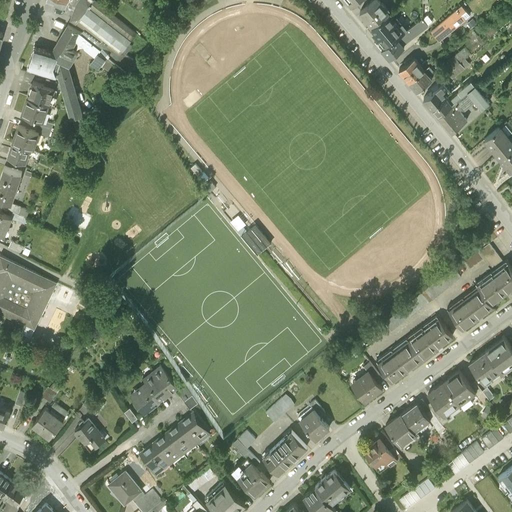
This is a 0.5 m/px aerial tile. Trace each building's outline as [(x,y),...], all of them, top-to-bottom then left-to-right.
[(66,9),(69,1),(68,0),(46,0),(46,2),(63,9),(64,8),(66,9)] [(97,0),(78,0),(71,17),(85,26),(80,32),(109,56),(115,61),(125,70),(135,60),(126,53),(132,45),(129,43),(137,32),(97,0)] [(188,0),(173,0),(161,13),(170,20),(188,0)] [(373,0),(360,12),(372,26),(389,12),(379,0),(373,0)] [(462,4),(432,29),(440,38),(470,13),(462,4)] [(374,39),(382,48),(396,37),(405,31),(389,12),(372,26),(370,27),(377,36),(374,39)] [(396,37),(402,43),(432,18),(427,13),(405,31),(396,37)] [(99,68),(109,56),(80,32),(68,24),(52,53),(57,56),(71,64),(78,53),(72,49),(77,39),(86,46),(85,47),(96,55),(91,61),(99,68)] [(402,43),(396,37),(382,48),(390,58),(395,55),(396,57),(402,51),(400,50),(404,46),(402,43)] [(442,65),(447,71),(465,56),(471,51),(465,45),(442,65)] [(51,67),(57,56),(52,53),(52,52),(34,47),(28,66),(58,75),(57,69),(51,67)] [(83,115),(69,68),(71,64),(57,56),(51,67),(57,69),(58,75),(60,83),(62,91),(70,118),(73,117),(76,129),(83,127),(82,125),(93,122),(90,113),(83,115)] [(106,73),(115,61),(109,56),(99,68),(106,73)] [(470,62),(465,56),(447,71),(452,77),(470,62)] [(400,69),(409,81),(424,68),(414,57),(409,61),(408,59),(402,64),(403,66),(400,69)] [(429,64),(424,68),(409,81),(417,90),(432,78),(429,74),(434,70),(429,64)] [(46,78),(44,84),(54,87),(54,88),(62,91),(60,83),(46,78)] [(474,85),(470,79),(456,90),(458,92),(449,100),(452,103),(453,102),(474,85)] [(28,95),(49,102),(51,104),(54,94),(52,93),(54,88),(54,87),(44,84),(33,80),(32,84),(30,84),(28,90),(29,92),(28,95)] [(424,98),(431,107),(445,96),(451,90),(443,81),(424,98)] [(474,85),(453,102),(459,109),(463,109),(470,103),(475,110),(480,106),(482,108),(489,101),(482,93),(474,85)] [(49,102),(28,95),(22,113),(41,119),(46,121),(46,120),(49,110),(46,109),(49,102)] [(449,100),(445,96),(431,107),(438,115),(452,103),(449,100)] [(466,121),(457,110),(459,109),(453,102),(452,103),(438,115),(452,132),(466,121)] [(46,121),(41,119),(36,130),(40,131),(39,132),(50,136),(54,123),(46,120),(46,121)] [(19,124),(13,141),(31,147),(34,148),(39,132),(40,131),(36,130),(19,124)] [(484,139),(493,150),(508,137),(499,126),(484,139)] [(493,150),(502,160),(511,152),(511,142),(508,137),(493,150)] [(26,161),(31,147),(13,141),(8,155),(26,161)] [(511,152),(502,160),(510,171),(511,171),(511,169),(511,152)] [(22,171),(5,166),(0,180),(0,197),(12,201),(22,171)] [(210,180),(205,184),(210,190),(215,186),(210,180)] [(9,208),(14,211),(26,216),(28,209),(11,202),(9,208)] [(12,217),(0,211),(0,233),(4,235),(5,235),(4,234),(6,228),(7,228),(12,217)] [(28,217),(26,216),(14,211),(12,217),(26,223),(28,217)] [(257,221),(243,232),(258,252),(272,240),(257,221)] [(24,246),(12,240),(9,247),(21,252),(24,246)] [(479,250),(494,268),(503,261),(489,242),(479,250)] [(57,281),(0,254),(0,310),(25,323),(21,331),(31,336),(57,281)] [(479,286),(491,302),(511,286),(511,266),(508,261),(478,284),(479,286)] [(452,282),(461,275),(453,265),(385,321),(391,330),(402,322),(401,322),(410,315),(420,308),(420,307),(443,290),(452,283),(452,282)] [(448,309),(462,328),(493,304),(491,302),(479,286),(448,309)] [(409,339),(422,357),(453,334),(439,316),(409,339)] [(62,335),(58,335),(55,338),(55,343),(58,346),(62,346),(65,343),(65,339),(62,335)] [(511,346),(504,336),(485,350),(499,369),(501,372),(511,363),(511,346)] [(422,357),(409,339),(379,361),(392,379),(422,357)] [(499,369),(485,350),(469,362),(485,383),(493,377),(491,375),(499,369)] [(364,363),(368,369),(369,369),(379,382),(384,378),(369,359),(364,363)] [(161,364),(151,371),(167,393),(177,386),(161,364)] [(368,369),(353,380),(366,398),(367,397),(369,398),(373,396),(373,393),(382,386),(379,382),(369,369),(368,369)] [(469,383),(459,369),(443,381),(459,402),(475,391),(475,390),(469,383)] [(158,399),(167,393),(151,371),(143,378),(146,382),(158,399)] [(478,395),(483,391),(482,389),(474,379),(469,383),(475,390),(475,391),(478,395)] [(49,384),(41,393),(50,400),(62,385),(55,380),(51,385),(49,384)] [(427,392),(432,398),(443,413),(444,413),(459,402),(443,381),(427,392)] [(152,404),(158,399),(146,382),(137,389),(139,393),(133,397),(145,412),(153,406),(152,404)] [(186,384),(177,391),(190,408),(198,402),(186,384)] [(487,385),(482,389),(483,391),(489,399),(494,395),(487,385)] [(20,388),(16,401),(22,403),(27,391),(20,388)] [(83,403),(96,412),(104,402),(91,392),(83,403)] [(266,410),(275,420),(295,402),(290,396),(285,392),(266,410)] [(309,403),(313,407),(314,406),(320,414),(325,410),(315,398),(309,403)] [(444,413),(443,413),(432,398),(427,403),(431,408),(442,423),(448,418),(444,413)] [(416,400),(401,411),(415,429),(429,418),(425,413),(416,400)] [(11,408),(0,404),(0,423),(4,425),(11,408)] [(488,405),(482,414),(490,420),(496,411),(488,405)] [(46,406),(33,423),(50,436),(63,419),(46,406)] [(124,410),(132,421),(138,417),(130,406),(124,410)] [(314,406),(313,407),(307,412),(305,410),(298,415),(307,426),(308,429),(309,428),(316,436),(330,425),(320,414),(314,406)] [(442,423),(431,408),(425,413),(429,418),(436,427),(442,423)] [(415,429),(401,411),(385,424),(400,444),(417,432),(415,429)] [(185,417),(180,421),(195,440),(208,430),(195,413),(187,419),(185,417)] [(511,415),(503,422),(510,432),(511,430),(511,415)] [(81,423),(74,428),(75,429),(74,430),(78,435),(79,434),(90,448),(104,437),(88,416),(84,420),(82,418),(79,421),(81,423)] [(182,450),(195,440),(180,421),(175,425),(176,427),(169,433),(182,450)] [(491,430),(481,437),(489,447),(504,437),(497,427),(492,431),(491,430)] [(62,432),(66,437),(72,433),(68,428),(62,432)] [(246,428),(238,437),(247,446),(256,438),(246,428)] [(307,444),(292,428),(264,455),(279,471),(292,459),(292,460),(296,456),(296,455),(307,444)] [(159,437),(154,441),(169,460),(182,450),(169,433),(161,439),(159,437)] [(397,460),(380,436),(364,447),(376,463),(384,458),(389,466),(397,460)] [(247,446),(238,437),(233,441),(247,456),(247,455),(256,465),(260,460),(247,446)] [(155,470),(169,460),(154,441),(149,444),(150,446),(142,452),(155,470)] [(476,441),(462,451),(462,452),(469,461),(470,462),(484,451),(476,441)] [(469,461),(462,452),(453,459),(448,463),(455,472),(460,469),(460,468),(469,461)] [(247,455),(247,456),(233,468),(247,483),(246,484),(255,493),(270,479),(256,465),(247,455)] [(511,465),(498,476),(511,493),(511,465)] [(339,474),(334,468),(327,474),(326,473),(321,476),(322,478),(315,484),(330,501),(339,494),(340,495),(350,487),(343,478),(342,480),(338,475),(339,474)] [(0,497),(3,493),(13,480),(0,470),(0,497)] [(125,470),(108,483),(123,502),(130,497),(140,489),(125,470)] [(208,480),(202,472),(185,484),(192,493),(208,480)] [(3,493),(8,497),(0,507),(0,511),(12,511),(14,510),(24,497),(21,495),(26,489),(13,480),(3,493)] [(234,511),(245,503),(223,480),(204,498),(217,511),(234,511)] [(330,501),(315,484),(303,494),(317,511),(331,511),(336,508),(330,501)] [(140,489),(130,497),(142,511),(145,511),(162,499),(152,487),(144,494),(140,489)] [(421,497),(414,487),(399,498),(407,507),(421,497)] [(156,511),(168,503),(164,498),(162,499),(145,511),(156,511)] [(198,508),(201,511),(210,511),(197,498),(192,502),(198,508)] [(450,511),(466,511),(473,507),(467,499),(450,511)] [(55,511),(57,511),(47,501),(35,511),(55,511)] [(301,511),(295,503),(284,511),(301,511)]
